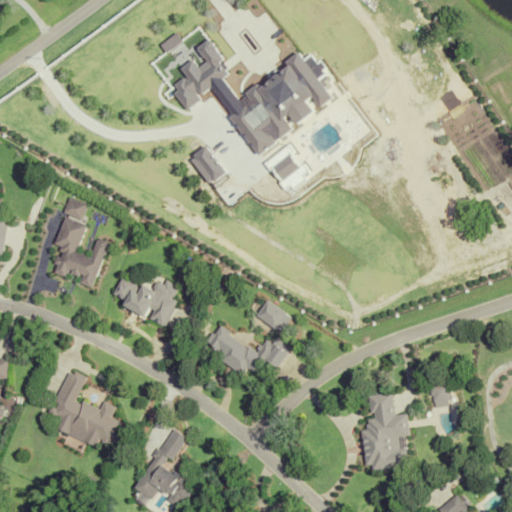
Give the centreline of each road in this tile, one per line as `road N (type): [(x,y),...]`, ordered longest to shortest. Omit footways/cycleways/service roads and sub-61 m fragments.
road 1 (residential): [(0,306),(78,329),(147,366),(205,405),(326,511)]
road 2 (residential): [(248,442),(328,367),(511,299)]
